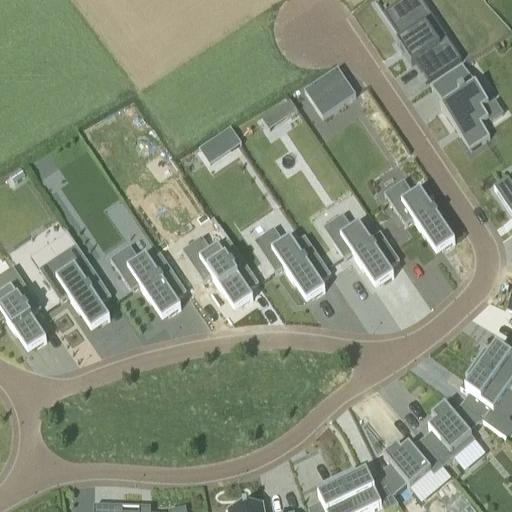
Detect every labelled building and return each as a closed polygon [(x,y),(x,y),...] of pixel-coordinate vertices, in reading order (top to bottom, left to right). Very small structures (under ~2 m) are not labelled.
[(384,16),(383,17),(401,44),(397,47),(411,68),(416,66),(429,85),(461,64),(455,55),(448,60),(408,0),(384,16)] [(462,69),(430,89),(433,93),(434,92),(445,109),(444,110),(441,112),(454,132),(456,131),(471,154),(490,141),(481,128),(488,123),(489,123),(482,113),(489,109),(488,108),(462,69)] [(356,100),(337,73),(304,95),(323,122),(356,100)] [(291,104),(262,123),(269,133),(298,114),(291,104)] [(230,131),(199,153),(210,170),(242,148),(230,131)] [(9,180),(14,187),(25,180),(20,172),(9,180)] [(511,188),(508,182),(494,192),(496,195),(497,194),(504,204),(503,204),(511,216),(511,215),(511,188)] [(404,185),(384,198),(405,230),(413,225),(425,242),(436,259),(442,255),(454,247),(436,220),(438,219),(435,213),(433,215),(420,195),(413,200),(404,185)] [(343,219),(323,232),(344,264),(352,259),(364,276),(375,293),(381,289),(393,281),(375,254),(377,253),(373,248),(372,249),(359,229),(352,234),(343,219)] [(274,233),(254,246),(276,278),(283,273),(296,292),(306,307),(313,303),(325,295),(320,287),(331,279),(305,241),(294,249),(290,243),(283,248),(274,233)] [(202,242),(182,256),(203,287),(211,281),(223,298),(235,316),(240,312),(253,303),(247,296),(258,288),(228,245),(227,246),(212,256),(202,242)] [(76,250),(39,275),(60,306),(68,301),(80,318),(92,335),(97,331),(110,323),(100,308),(111,301),(76,250)] [(130,251),(110,264),(131,296),(139,290),(151,308),(162,325),(168,320),(181,312),(176,305),(186,297),(161,259),(149,266),(146,261),(139,265),(130,251)] [(7,276),(0,280),(0,326),(5,323),(16,340),(28,357),(35,353),(46,345),(30,320),(41,313),(18,279),(17,279),(11,283),(7,276)] [(485,356),(475,371),(509,393),(511,389),(511,346),(508,344),(500,356),(496,353),(491,361),(485,356)] [(466,385),(460,392),(466,396),(469,399),(461,410),(483,426),(506,441),(511,432),(511,427),(507,424),(511,416),(511,397),(508,395),(509,393),(475,371),(466,385)] [(431,436),(422,444),(444,471),(454,463),(475,445),(469,437),(483,426),(461,410),(452,418),(445,410),(432,421),(433,423),(436,426),(432,430),(428,433),(431,436)] [(390,470),(381,478),(393,502),(407,490),(410,493),(430,475),(434,479),(444,471),(422,444),(412,453),(409,449),(406,452),(401,456),(398,452),(397,450),(383,462),(390,470)] [(355,477),(340,485),(352,511),(378,511),(381,510),(381,511),(393,511),(398,510),(393,502),(381,478),(368,484),(367,480),(358,484),(355,477)] [(320,507),(309,511),(352,511),(340,485),(324,492),(327,498),(318,502),(320,507)]
